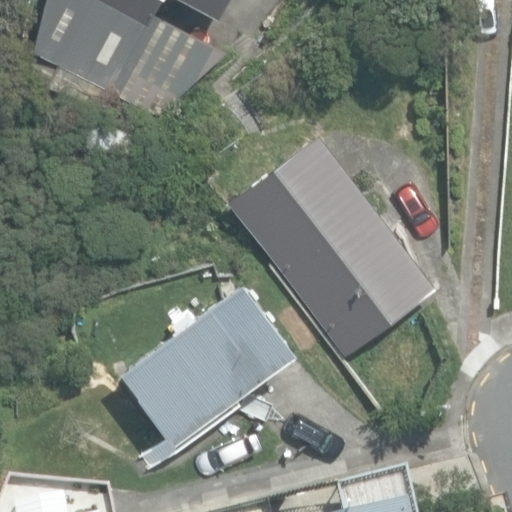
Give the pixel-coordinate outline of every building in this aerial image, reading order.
[(45,0),(33,53),(108,91),(159,0),(190,0),(218,15),(225,0),(45,0)] [(214,48),(158,17),(115,93),(172,124),(214,48)] [(153,133),(91,110),(80,143),(142,165),(153,133)] [(227,195),(344,352),(436,284),(319,127),(227,195)] [(121,363),(175,435),(295,346),(242,274),(121,363)] [(225,511),(270,511),(268,502),(225,511)] [(409,511),(407,502),(364,511),(409,511)]
